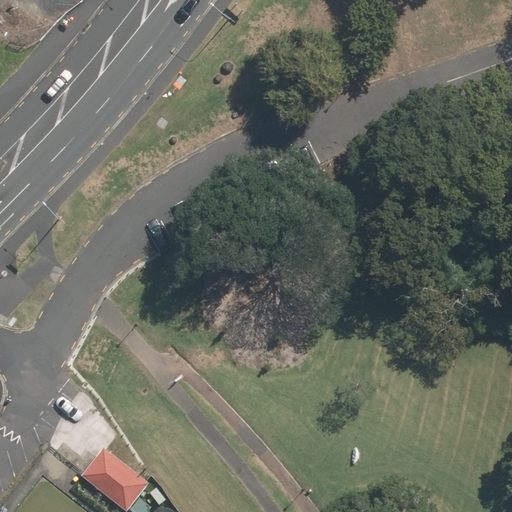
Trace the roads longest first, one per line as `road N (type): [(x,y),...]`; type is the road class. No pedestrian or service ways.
road 1 (secondary): [(188,0),(0,219)]
road 2 (residential): [(0,141),(122,0)]
